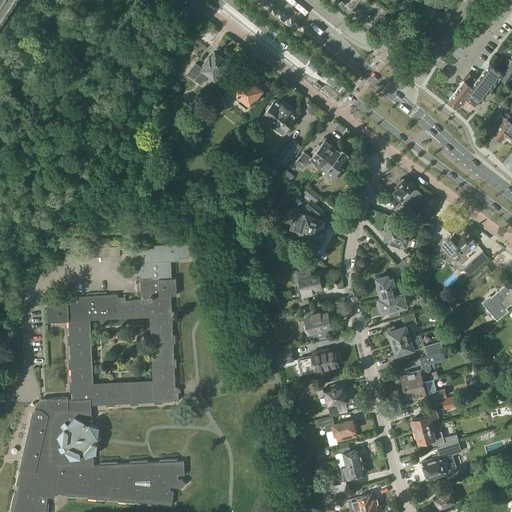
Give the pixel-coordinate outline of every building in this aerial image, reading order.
[(203,69),(196,64),(188,74),(200,84),(209,73),(215,78),(227,62),(216,53),(211,58),(210,57),(205,63),(207,65),(203,69)] [(511,78),(511,58),(501,77),(510,82),(511,78)] [(481,100),(499,78),(502,73),(489,63),(477,79),(469,73),(468,75),(467,75),(463,80),(464,80),(453,93),(451,91),(448,94),(451,96),(449,99),(459,107),(467,113),(470,109),(470,110),(479,99),(481,100)] [(244,78),(238,74),(236,72),(226,84),(229,86),(233,89),(231,92),(236,96),(234,98),(239,101),(238,102),(247,109),(249,106),(250,106),(262,90),(245,77),(244,78)] [(504,107),(511,94),(505,91),(498,104),(504,107)] [(298,116),(276,98),(262,116),(284,134),(298,116)] [(511,116),(509,115),(506,119),(501,115),(496,122),(501,126),(494,134),(501,140),(503,139),(506,141),(508,139),(511,141),(511,116)] [(165,135),(169,130),(161,124),(158,130),(165,135)] [(304,152),(298,159),(295,163),(303,170),(309,163),(310,164),(314,160),(323,167),(337,149),(323,138),(312,151),(314,153),(311,157),(304,152)] [(293,140),(277,159),(288,168),(302,147),(293,140)] [(124,160),(131,165),(139,153),(132,148),(124,160)] [(323,167),(325,169),(324,171),(335,180),(338,175),(337,173),(348,158),(346,157),(348,155),(342,151),(341,152),(337,149),(323,167)] [(278,187),(262,174),(255,183),(270,195),(278,187)] [(407,183),(404,179),(403,178),(401,178),(400,179),(399,180),(399,182),(400,183),(397,186),(399,188),(395,192),(396,193),(394,195),(396,197),(392,201),(395,205),(408,193),(411,197),(418,191),(414,187),(415,186),(410,181),(409,182),(407,183)] [(320,196),(308,186),(303,193),(315,203),(320,196)] [(311,199),(305,206),(318,217),(324,210),(311,199)] [(322,239),(322,237),(325,236),(326,232),(325,230),(325,228),(322,227),(323,221),(302,214),(296,231),(322,239)] [(426,225),(428,218),(420,215),(417,222),(426,225)] [(428,218),(426,225),(428,226),(427,230),(433,233),(437,222),(428,218)] [(385,240),(388,241),(388,242),(402,247),(402,246),(403,246),(404,247),(406,247),(413,228),(397,223),(395,227),(390,225),(388,229),(385,240)] [(447,238),(448,239),(441,245),(450,255),(457,249),(457,250),(457,249),(461,254),(475,242),(471,238),(472,238),(471,237),(473,235),(470,230),(466,226),(465,227),(462,224),(457,229),(457,230),(451,235),(449,233),(447,236),(448,237),(447,238)] [(47,511),(49,504),(47,503),(47,497),(55,497),(55,493),(66,494),(66,496),(75,497),(75,495),(88,497),(88,498),(105,500),(105,498),(118,500),(118,501),(135,503),(135,501),(148,503),(148,505),(165,506),(165,505),(172,505),(173,491),(170,491),(170,487),(181,488),(186,484),(181,479),(178,479),(178,475),(184,475),(184,461),(177,461),(177,459),(160,460),(160,462),(147,463),(147,461),(130,462),(130,463),(117,464),(117,462),(100,463),(100,465),(94,465),(93,455),(96,454),(97,454),(96,453),(97,443),(95,443),(96,438),(98,438),(99,428),(100,427),(99,427),(92,424),(91,405),(106,404),(106,407),(115,406),(115,404),(130,403),(130,405),(139,405),(139,403),(154,402),(154,404),(163,403),(163,401),(179,401),(179,393),(180,393),(180,389),(178,389),(178,383),(174,383),(173,367),(176,367),(176,359),(172,359),(172,343),(175,343),(175,335),(171,335),(170,319),(174,319),(174,311),(170,311),(169,295),(177,295),(176,278),(171,278),(171,261),(180,260),(180,257),(190,257),(189,240),(169,241),(169,244),(154,244),(154,247),(130,248),(131,262),(132,262),(133,271),(139,271),(141,300),(125,300),(125,303),(118,303),(117,294),(68,297),(51,297),(51,304),(48,304),(48,322),(68,321),(69,336),(67,337),(68,345),(69,345),(70,360),(68,361),(69,369),(71,369),(72,384),(70,385),(70,393),(72,393),(72,400),(68,400),(68,398),(47,399),(47,404),(42,410),(35,408),(34,414),(32,414),(19,469),(21,469),(20,473),(19,472),(16,485),(18,485),(16,494),(14,493),(10,510),(12,511),(11,511),(47,511)] [(404,273),(409,278),(412,269),(403,259),(398,264),(405,273),(404,273)] [(404,284),(407,292),(417,289),(402,272),(397,276),(404,284)] [(298,277),(301,288),(298,289),(300,296),(316,292),(315,288),(322,286),(319,274),(311,276),(310,274),(298,277)] [(388,279),(387,275),(376,278),(381,298),(397,294),(403,293),(401,293),(400,286),(395,288),(392,278),(388,279)] [(511,290),(508,286),(504,289),(503,287),(491,297),(490,296),(487,299),(482,303),(498,321),(509,311),(506,308),(511,305),(511,290)] [(411,303),(408,292),(403,293),(397,294),(381,298),(379,299),(382,312),(406,306),(406,305),(411,303)] [(444,300),(440,296),(434,302),(438,306),(444,300)] [(305,297),(304,297),(276,303),(278,309),(306,303),(305,297)] [(442,306),(444,312),(453,310),(452,303),(442,306)] [(303,306),(278,311),(279,316),(288,314),(304,311),(303,306)] [(303,318),(304,322),(306,322),(309,333),(312,332),(314,339),(327,336),(326,329),(331,328),(327,312),(321,314),(320,311),(311,313),(312,316),(303,318)] [(405,324),(415,320),(413,314),(403,317),(405,324)] [(388,331),(392,343),(415,336),(411,323),(395,329),(394,325),(387,327),(389,331),(388,331)] [(415,336),(392,343),(396,355),(398,359),(404,357),(403,353),(423,347),(419,334),(415,336)] [(428,355),(443,350),(444,349),(442,344),(433,347),(432,345),(425,347),(428,355)] [(330,351),(329,348),(313,352),(314,355),(299,358),(302,372),(313,370),(339,365),(338,362),(339,362),(337,352),(336,352),(335,350),(330,351)] [(278,365),(293,361),(291,349),(275,352),(278,365)] [(403,387),(423,382),(421,376),(425,375),(430,368),(429,363),(437,361),(445,359),(443,350),(428,355),(419,358),(421,363),(420,363),(422,370),(400,375),(403,387)] [(437,391),(433,379),(423,382),(403,387),(406,399),(428,393),(429,400),(446,396),(444,389),(437,391)] [(336,386),(336,384),(330,385),(331,387),(323,389),(327,406),(328,406),(330,415),(339,413),(337,403),(348,401),(344,385),(337,387),(337,386),(336,386)] [(497,401),(503,403),(507,393),(500,391),(497,401)] [(445,409),(465,404),(462,393),(442,399),(445,409)] [(415,431),(433,426),(431,419),(438,417),(436,410),(427,412),(428,415),(412,419),(415,431)] [(317,427),(333,423),(332,417),(315,420),(317,427)] [(333,425),(337,441),(356,436),(354,428),(355,428),(353,422),(352,422),(352,420),(333,425)] [(440,447),(454,442),(459,440),(457,434),(443,437),(441,431),(437,432),(437,433),(435,433),(433,426),(415,431),(419,443),(429,440),(430,443),(433,443),(433,445),(439,443),(440,447)] [(348,442),(333,445),(334,453),(350,450),(348,442)] [(332,464),(333,469),(345,466),(363,462),(360,449),(342,453),(344,461),(332,464)] [(427,479),(436,476),(435,473),(444,470),(439,455),(432,457),(433,459),(422,463),(427,479)] [(345,466),(333,469),(341,467),(344,481),(349,480),(348,478),(366,474),(363,462),(345,466)] [(309,478),(313,471),(307,468),(303,474),(309,478)] [(323,495),(345,490),(347,490),(346,483),(321,489),(323,495)] [(351,495),(363,492),(361,487),(350,489),(351,495)] [(511,488),(511,487),(500,494),(505,504),(511,499),(511,488)] [(440,511),(456,503),(452,495),(455,493),(453,489),(434,498),(440,511)] [(338,500),(347,498),(345,490),(336,492),(338,500)] [(373,499),(372,494),(356,498),(357,503),(352,504),(354,511),(358,510),(376,505),(374,498),(373,499)] [(457,507),(460,511),(472,506),(469,501),(457,507)]
